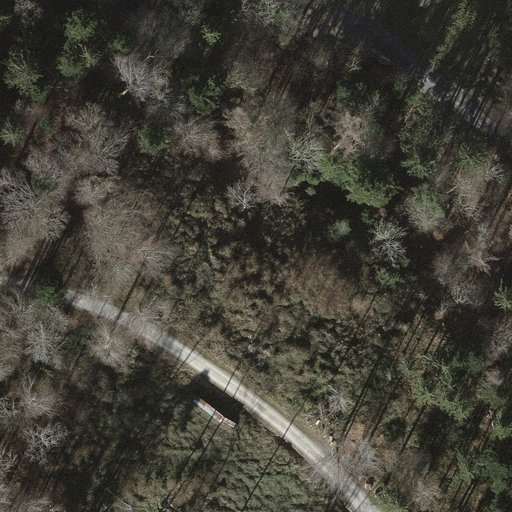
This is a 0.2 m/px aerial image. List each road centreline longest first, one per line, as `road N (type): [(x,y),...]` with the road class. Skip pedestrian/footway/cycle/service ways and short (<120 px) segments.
road 1 (track): [(374,511),(304,445),(174,349),(70,295),(0,282)]
road 2 (track): [(511,149),(375,41),(299,0)]
